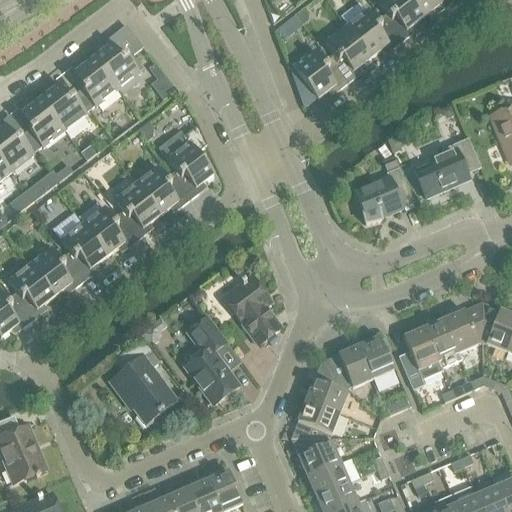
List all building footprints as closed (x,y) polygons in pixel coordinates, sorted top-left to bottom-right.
[(385,17),(381,21),(401,46),(414,36),(410,32),(423,21),(407,0),(383,0),(377,5),(385,17)] [(407,0),(423,21),(437,11),(441,15),(454,5),(450,0),(407,0)] [(339,21),(345,29),(370,62),(384,51),(388,56),(401,46),(381,21),(376,24),(367,13),(364,16),(357,7),(339,21)] [(106,51),(93,61),(117,93),(139,77),(137,76),(142,72),(133,60),(144,52),(126,28),(107,43),(103,46),(106,51)] [(357,72),(370,62),(345,29),(323,46),(332,58),(328,61),(347,87),(360,77),(357,72)] [(334,97),(347,87),(328,61),(323,65),(314,54),(292,71),(317,103),(331,92),(334,97)] [(76,67),(71,70),(85,89),(77,95),(90,112),(94,109),(95,111),(117,93),(93,61),(79,72),(76,67)] [(164,78),(157,83),(151,88),(163,103),(176,94),(164,78)] [(53,92),(40,102),(65,134),(86,118),(85,116),(90,112),(77,95),(68,102),(54,83),(50,87),(53,92)] [(23,108),(18,111),(32,130),(24,136),(37,153),(41,150),(43,151),(65,134),(40,102),(26,113),(23,108)] [(450,108),(440,112),(440,114),(442,118),(449,120),(454,118),(450,109),(450,108)] [(511,110),(491,119),(511,167),(511,166),(511,110)] [(0,131),(1,132),(0,132),(0,159),(12,175),(33,159),(32,157),(37,153),(24,136),(16,143),(1,124),(0,125),(0,131)] [(182,141),(186,147),(166,163),(174,174),(170,178),(189,203),(202,193),(198,189),(212,178),(196,156),(206,148),(197,129),(182,141)] [(466,177),(480,171),(468,142),(441,153),(443,158),(412,171),(425,202),(456,188),(455,185),(467,180),(466,177)] [(385,148),(378,152),(385,162),(391,157),(385,148)] [(90,149),(81,156),(87,164),(96,157),(90,149)] [(0,184),(12,175),(0,159),(0,184)] [(388,181),(354,195),(361,210),(365,228),(381,224),(380,221),(383,220),(402,212),(402,211),(413,206),(398,171),(394,160),(385,164),(389,175),(386,176),(388,181)] [(156,170),(135,187),(159,219),(173,208),(176,213),(189,203),(170,178),(165,182),(156,170)] [(53,174),(27,194),(34,204),(61,184),(53,174)] [(59,175),(56,177),(61,184),(64,181),(59,175)] [(122,215),(117,218),(136,244),(149,234),(146,229),(159,219),(135,187),(113,203),(122,215)] [(17,217),(34,204),(27,194),(9,207),(17,217)] [(36,211),(31,215),(37,222),(42,219),(36,211)] [(124,254),(136,244),(117,218),(112,222),(104,211),(82,227),(106,259),(120,249),(124,254)] [(93,270),(106,259),(82,227),(60,244),(69,255),(64,259),(84,284),(97,275),(93,270)] [(71,294),(84,284),(64,259),(60,262),(51,251),(29,268),(54,300),(67,289),(71,294)] [(40,310),(54,300),(29,268),(7,284),(16,296),(12,299),(31,325),(44,315),(40,310)] [(258,349),(281,331),(265,310),(271,306),(251,280),(223,301),(258,349)] [(195,295),(194,300),(197,304),(202,305),(206,302),(206,297),(203,293),(199,292),(195,295)] [(18,335),(31,325),(12,299),(7,303),(0,294),(0,340),(0,341),(14,330),(18,335)] [(458,356),(483,345),(481,307),(443,323),(458,356)] [(483,345),(506,355),(511,341),(511,319),(481,307),(483,345)] [(213,409),(239,390),(214,356),(227,346),(207,321),(187,336),(202,357),(185,371),(213,409)] [(443,323),(424,332),(441,373),(441,372),(461,364),(458,356),(443,323)] [(442,375),(441,372),(441,373),(424,332),(403,341),(422,384),(442,375)] [(125,400),(143,424),(145,427),(176,404),(151,372),(161,364),(144,341),(112,365),(121,377),(109,386),(122,403),(125,400)] [(379,341),(358,349),(373,382),(393,373),(379,341)] [(349,393),(352,392),(373,382),(358,349),(320,366),(349,393)] [(320,366),(314,383),(305,404),(339,417),(347,396),(349,393),(320,366)] [(473,393),(483,389),(483,380),(470,386),(473,393)] [(483,380),(483,389),(492,393),(495,384),(483,380)] [(492,393),(501,396),(508,389),(495,384),(492,393)] [(501,396),(505,405),(511,401),(511,399),(508,390),(508,389),(501,396)] [(460,390),(451,394),(454,402),(464,398),(460,390)] [(444,406),(454,402),(451,394),(441,398),(444,406)] [(389,420),(401,415),(412,410),(408,401),(385,411),(389,420)] [(329,442),(339,417),(305,404),(290,442),(329,442)] [(0,455),(13,487),(46,473),(38,454),(36,455),(25,430),(18,433),(13,419),(0,424),(0,455)] [(290,442),(307,480),(340,466),(329,442),(290,442)] [(494,458),(504,453),(500,445),(490,449),(494,458)] [(469,458),(460,463),(463,471),(473,467),(469,458)] [(372,464),(377,473),(385,470),(380,460),(372,464)] [(453,475),(463,471),(460,463),(450,467),(453,475)] [(307,480),(315,500),(348,486),(340,466),(307,480)] [(389,480),(385,470),(377,473),(381,483),(389,480)] [(228,474),(207,483),(219,511),(230,511),(242,507),(228,474)] [(430,476),(420,480),(424,488),(434,484),(430,476)] [(414,493),(424,488),(420,480),(410,484),(414,493)] [(219,511),(207,483),(187,492),(196,511),(219,511)] [(511,511),(511,483),(495,491),(504,511),(511,511)] [(315,500),(320,511),(341,511),(357,506),(348,486),(315,500)] [(404,487),(400,489),(405,500),(409,498),(404,487)] [(424,488),(414,493),(417,500),(427,495),(424,488)] [(472,491),(452,500),(457,511),(481,511),(475,499),(472,491)] [(481,511),(504,511),(495,491),(475,499),(481,511)] [(172,511),(196,511),(187,492),(168,500),(172,511)] [(58,511),(52,497),(15,511),(58,511)] [(172,511),(168,500),(148,509),(149,511),(172,511)] [(390,504),(393,511),(396,511),(402,510),(398,500),(390,504)] [(432,508),(434,511),(457,511),(452,500),(432,508)] [(369,511),(365,502),(357,506),(341,511),(369,511)]
